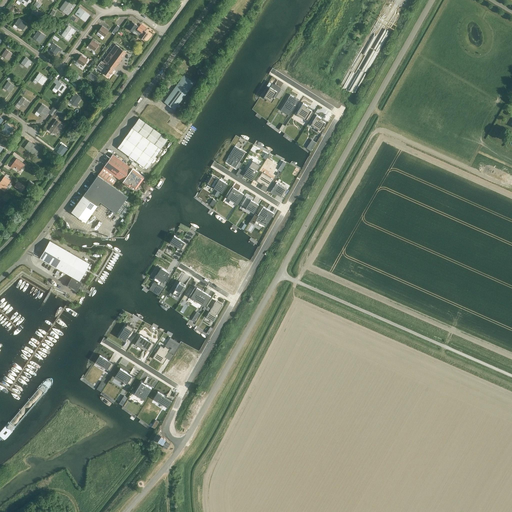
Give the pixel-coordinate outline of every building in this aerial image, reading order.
[(74,7),(72,5),(73,4),(68,0),(66,0),(59,9),(66,14),(68,11),(70,13),(74,7)] [(90,15),(81,9),(79,8),(77,11),(79,13),(77,16),(85,21),(90,15)] [(17,26),(21,29),(25,23),(19,18),(13,27),(16,29),(17,26)] [(148,33),(139,27),(139,26),(132,21),(127,28),(132,32),(134,30),(140,34),(140,35),(139,37),(143,40),(148,33)] [(373,32),(379,22),(376,21),(370,31),(373,32)] [(68,26),(64,32),(70,36),(74,30),(68,26)] [(101,36),(102,35),(104,36),(108,30),(102,26),(98,32),(97,33),(97,35),(100,37),(101,36)] [(44,35),(38,30),(33,38),(39,42),(44,35)] [(92,40),(88,45),(94,50),(98,44),(92,40)] [(61,48),(54,44),(50,50),(56,54),(59,50),(60,51),(62,49),(61,48)] [(108,76),(126,52),(116,44),(103,61),(101,60),(98,65),(104,69),(102,72),(108,76)] [(6,49),(1,55),(8,60),(12,54),(6,49)] [(79,67),(81,64),(83,65),(87,60),(81,55),(77,61),(74,64),(79,67)] [(25,57),(21,63),(28,68),(32,62),(25,57)] [(39,73),(35,79),(41,84),(45,78),(39,73)] [(184,76),(164,102),(174,109),(193,83),(184,76)] [(65,86),(59,81),(56,79),(53,82),(56,84),(54,87),(52,90),(56,93),(58,90),(61,92),(65,86)] [(8,81),(4,87),(10,92),(14,86),(8,81)] [(280,88),(272,83),(270,87),(270,86),(263,97),(264,97),(272,102),(274,97),(273,96),(277,91),(278,92),(278,91),(280,89),(280,88)] [(72,103),(75,106),(82,97),(75,93),(69,101),(67,104),(70,106),(72,103)] [(288,115),(289,116),(299,100),(298,99),(295,98),(296,98),(294,97),(290,95),(288,98),(289,99),(286,104),(282,110),(288,114),(288,115)] [(22,97),(17,103),(24,108),(28,101),(22,97)] [(296,113),(296,114),(305,119),(306,119),(308,121),(315,110),(314,111),(309,108),(307,107),(307,106),(307,105),(303,103),(296,113)] [(48,113),(50,110),(42,104),(37,111),(43,116),(46,111),(48,113)] [(58,108),(55,113),(62,117),(65,113),(58,108)] [(311,124),(318,129),(318,130),(318,129),(317,131),(321,134),(328,122),(328,121),(327,123),(320,119),(321,118),(321,117),(317,115),(311,124)] [(146,169),(161,149),(168,139),(139,118),(118,148),(146,169)] [(62,124),(56,120),(49,130),(55,134),(61,126),(62,127),(64,125),(62,124)] [(14,129),(7,124),(6,123),(4,125),(6,127),(3,131),(9,135),(14,129)] [(312,140),(306,148),(311,151),(316,142),(312,140)] [(34,144),(29,141),(25,148),(29,151),(29,152),(34,156),(40,148),(35,144),(35,145),(34,144)] [(66,150),(60,146),(55,152),(61,157),(66,150)] [(229,158),(226,162),(230,164),(231,165),(232,164),(235,166),(234,167),(235,167),(238,169),(242,163),(238,161),(244,153),(236,149),(232,155),(232,156),(230,159),(229,158)] [(144,177),(113,155),(103,168),(113,175),(135,191),(144,177)] [(17,159),(12,165),(11,167),(13,169),(14,167),(18,170),(21,167),(23,168),(25,165),(23,164),(17,159)] [(252,160),(244,173),(252,178),(260,165),(252,160)] [(103,168),(99,174),(108,180),(113,175),(103,168)] [(262,172),(256,181),(261,184),(262,185),(264,183),(265,184),(265,185),(269,187),(269,188),(274,180),(273,180),(272,180),(273,179),(262,172)] [(86,191),(86,192),(100,202),(116,213),(128,197),(98,175),(86,191)] [(212,175),(207,183),(214,187),(222,192),(227,183),(219,178),(219,179),(212,175)] [(2,184),(6,187),(10,181),(4,177),(0,182),(0,186),(0,187),(2,184)] [(18,181),(14,186),(22,192),(25,186),(18,181)] [(276,182),(270,191),(275,194),(276,193),(282,197),(287,189),(276,182)] [(231,187),(226,196),(235,202),(233,204),(234,205),(236,203),(237,203),(244,193),(233,187),(233,188),(231,187)] [(98,205),(100,202),(86,192),(84,195),(83,195),(72,212),(86,222),(98,206),(98,205)] [(246,197),(241,204),(254,212),(259,204),(251,199),(246,197)] [(258,215),(255,220),(256,220),(264,225),(266,221),(268,222),(273,214),(263,207),(258,215)] [(175,234),(171,241),(184,249),(188,243),(175,234)] [(82,282),(80,281),(90,263),(50,240),(40,258),(72,276),(68,284),(78,289),(82,282)] [(169,273),(161,268),(153,279),(155,280),(154,281),(149,289),(159,296),(164,287),(160,284),(163,279),(164,280),(165,279),(169,273)] [(185,285),(179,281),(174,289),(172,292),(178,296),(182,289),(184,286),(185,285)] [(195,287),(189,296),(203,305),(209,296),(195,287)] [(209,311),(206,316),(214,321),(217,316),(216,315),(222,305),(222,304),(217,301),(216,301),(210,310),(209,311)] [(185,304),(180,312),(183,314),(188,306),(185,304)] [(119,336),(126,340),(134,327),(127,323),(119,336)] [(141,335),(135,344),(143,349),(145,347),(147,349),(150,350),(155,343),(141,335)] [(160,345),(153,358),(163,364),(167,358),(168,356),(166,355),(168,351),(173,354),(173,355),(180,343),(170,337),(165,346),(164,348),(160,345)] [(96,361),(110,370),(114,363),(100,354),(96,361)] [(121,367),(116,375),(130,384),(135,376),(121,367)] [(141,380),(133,391),(144,398),(151,386),(141,380)] [(101,391),(106,384),(101,381),(97,389),(101,391)] [(158,391),(154,397),(167,406),(172,399),(158,391)]
